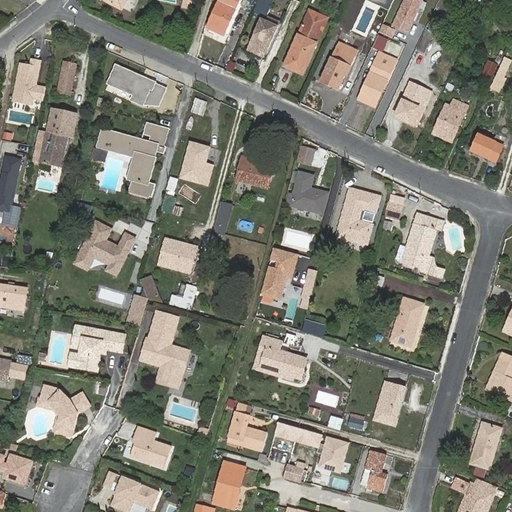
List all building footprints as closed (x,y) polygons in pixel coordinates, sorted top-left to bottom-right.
[(107,0),(124,9),(129,0),(107,0)] [(193,11),(194,0),(185,0),(184,9),(193,11)] [(227,37),(243,0),(222,0),(209,29),(227,37)] [(259,0),(244,0),(242,6),(254,12),(259,0)] [(269,0),(261,0),(260,4),(273,10),(276,3),(269,0)] [(363,11),(366,0),(350,0),(349,7),(363,11)] [(423,0),(403,0),(391,28),(407,36),(423,0)] [(273,10),(260,4),(255,13),(268,19),(273,10)] [(263,19),(259,28),(276,35),(280,24),(270,20),(269,22),(263,19)] [(276,35),(259,28),(249,51),(260,56),(262,51),(268,54),(276,35)] [(303,75),(317,44),(299,36),(285,66),(303,75)] [(430,41),(423,38),(417,50),(425,53),(430,41)] [(336,51),(332,58),(352,68),(355,60),(352,55),(342,49),(336,51)] [(399,60),(381,51),(377,61),(395,70),(399,60)] [(43,61),(32,58),(30,64),(20,62),(12,102),(34,106),(35,100),(44,102),(47,87),(37,85),(43,61)] [(321,83),(338,91),(345,75),(347,77),(352,68),(332,58),(321,83)] [(59,94),(70,96),(77,63),(64,60),(57,95),(59,96),(59,94)] [(395,70),(377,61),(358,100),(377,109),(395,70)] [(443,87),(451,68),(441,63),(432,82),(443,87)] [(500,64),(491,83),(500,87),(505,77),(503,76),(507,67),(500,64)] [(169,88),(117,65),(108,84),(133,95),(130,101),(144,107),(160,108),(169,88)] [(411,84),(432,93),(435,87),(414,78),(411,84)] [(417,127),(432,93),(411,84),(396,117),(417,127)] [(196,97),(191,112),(204,116),(208,101),(196,97)] [(454,143),(469,107),(454,101),(452,107),(447,105),(435,134),(454,143)] [(68,137),(71,137),(76,113),(53,108),(47,132),(40,130),(33,161),(61,167),(68,137)] [(153,126),(148,143),(103,130),(98,146),(138,158),(128,194),(148,199),(151,187),(146,185),(156,152),(161,153),(162,147),(160,146),(165,129),(153,126)] [(496,163),(503,146),(480,134),(472,152),(496,163)] [(209,148),(191,143),(182,178),(208,185),(213,165),(205,163),(209,148)] [(23,159),(6,155),(0,183),(0,211),(5,213),(2,226),(17,230),(22,207),(13,205),(23,159)] [(268,189),(273,168),(257,163),(256,167),(249,165),(251,159),(242,157),(236,181),(268,189)] [(323,214),(329,193),(311,189),(314,176),(299,173),(291,206),(323,214)] [(179,180),(173,178),(169,189),(175,191),(179,180)] [(350,189),(338,237),(367,244),(380,198),(366,194),(366,193),(350,189)] [(173,207),(175,199),(172,198),(173,193),(167,192),(162,211),(171,213),(173,207)] [(389,203),(399,206),(402,196),(392,193),(389,203)] [(214,233),(223,235),(232,203),(222,200),(214,233)] [(399,206),(389,203),(386,216),(399,220),(403,207),(399,206)] [(436,232),(434,231),(437,220),(418,214),(403,262),(422,268),(429,247),(431,247),(436,232)] [(114,228),(96,219),(73,265),(88,273),(95,259),(109,266),(106,271),(118,277),(138,238),(126,232),(119,245),(108,240),(114,228)] [(436,232),(442,234),(445,223),(437,220),(434,231),(436,232)] [(190,272),(195,251),(174,245),(175,242),(166,239),(160,264),(190,272)] [(281,277),(285,263),(273,260),(269,274),(281,277)] [(302,299),(310,301),(318,273),(310,270),(302,299)] [(382,286),(384,278),(371,274),(368,282),(382,286)] [(149,299),(162,302),(151,277),(141,281),(149,299)] [(24,311),(26,288),(0,285),(0,295),(3,296),(2,308),(24,311)] [(197,288),(188,286),(184,299),(182,307),(191,309),(197,288)] [(140,328),(149,299),(135,295),(126,326),(140,328)] [(170,303),(182,307),(184,299),(172,295),(170,303)] [(424,305),(405,299),(391,341),(411,347),(424,305)] [(188,352),(169,347),(177,319),(158,314),(150,341),(148,341),(142,360),(163,366),(159,381),(178,387),(182,371),(183,371),(188,352)] [(306,321),(303,333),(323,339),(326,327),(306,321)] [(82,346),(81,353),(78,366),(98,369),(101,354),(102,349),(107,350),(122,353),(126,336),(76,327),(73,344),(82,346)] [(301,379),(307,358),(280,351),(282,342),(264,337),(262,346),(268,347),(262,368),(283,374),(282,377),(293,380),(294,377),(301,379)] [(72,352),(69,364),(78,366),(81,353),(72,352)] [(511,358),(502,354),(494,372),(503,376),(495,393),(511,401),(511,358)] [(30,365),(31,358),(18,356),(17,362),(20,363),(30,365)] [(13,361),(0,358),(0,380),(9,382),(13,361)] [(16,380),(26,383),(28,373),(18,371),(16,380)] [(96,390),(106,391),(106,382),(97,381),(96,390)] [(394,426),(406,387),(386,381),(374,420),(394,426)] [(79,414),(91,407),(83,393),(71,400),(63,387),(48,383),(45,395),(56,397),(54,404),(59,408),(59,411),(54,431),(55,434),(70,437),(73,436),(79,414)] [(238,401),(231,399),(227,411),(234,413),(238,401)] [(239,403),(236,413),(249,417),(250,417),(253,408),(239,403)] [(311,406),(308,414),(319,417),(322,409),(311,406)] [(266,432),(247,426),(250,417),(249,417),(236,413),(229,436),(248,442),(247,447),(261,451),(266,432)] [(362,429),(363,421),(351,419),(349,426),(362,429)] [(488,469),(501,429),(483,424),(470,463),(488,469)] [(165,468),(172,448),(154,442),(157,434),(138,427),(133,442),(135,443),(131,456),(165,468)] [(197,435),(205,438),(208,431),(199,428),(197,435)] [(351,443),(327,436),(318,468),(342,474),(351,443)] [(388,475),(382,473),(387,456),(371,452),(361,484),(367,485),(367,488),(383,492),(388,475)] [(7,456),(0,453),(0,476),(2,471),(6,473),(4,479),(26,486),(34,462),(11,453),(7,463),(5,463),(7,456)] [(246,468),(225,462),(213,504),(234,510),(246,468)] [(304,469),(288,465),(285,478),(300,482),(304,469)] [(194,478),(196,471),(189,469),(187,476),(194,478)] [(115,483),(119,475),(110,472),(103,487),(112,491),(115,483)] [(121,486),(125,478),(119,475),(115,483),(121,486)] [(125,478),(121,486),(113,507),(125,511),(137,511),(140,505),(157,511),(158,511),(165,494),(125,478)] [(460,511),(485,511),(493,494),(457,479),(454,486),(469,492),(460,511)]
